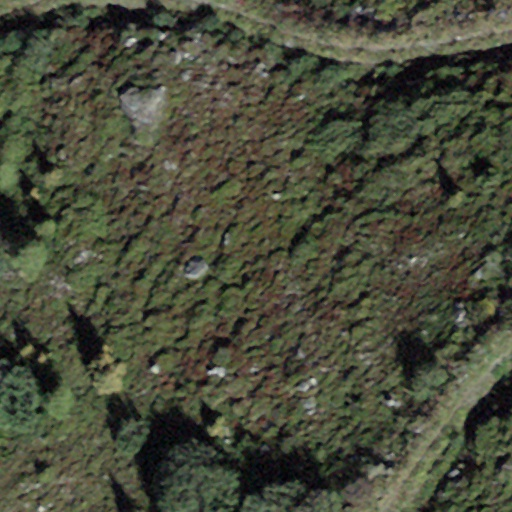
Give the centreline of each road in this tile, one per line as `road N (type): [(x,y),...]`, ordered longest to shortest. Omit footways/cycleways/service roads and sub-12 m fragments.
road 1 (track): [(511,36),(331,51),(215,10),(151,0)]
road 2 (track): [(392,511),(453,423),(511,360)]
